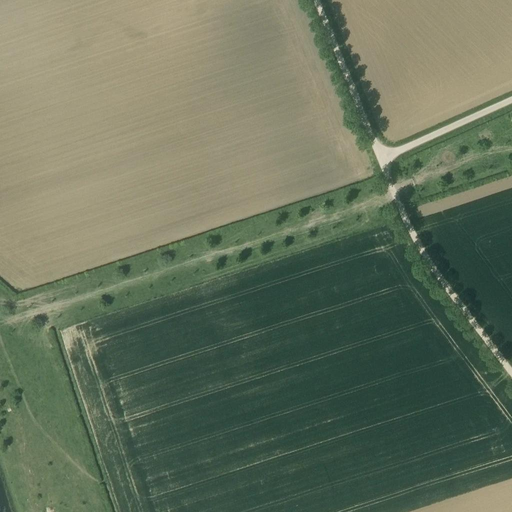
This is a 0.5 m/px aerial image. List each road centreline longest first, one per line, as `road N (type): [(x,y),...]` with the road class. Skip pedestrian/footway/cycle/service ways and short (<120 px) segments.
road 1 (unclassified): [(511,377),(426,263),(380,159)]
road 2 (track): [(41,310),(40,339),(100,511)]
road 3 (unclassified): [(380,159),(316,0)]
road 4 (unclassified): [(380,159),(511,100)]
